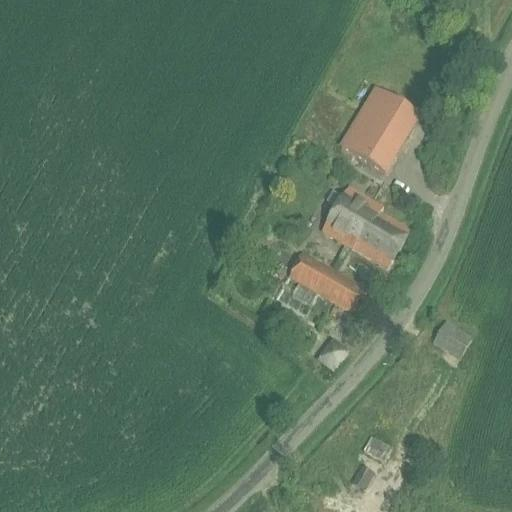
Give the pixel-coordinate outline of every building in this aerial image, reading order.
[(421,118),(376,91),(341,150),(385,176),(421,118)] [(412,232),(381,214),(383,211),(349,190),(322,234),(352,252),(354,249),(389,270),(412,232)] [(370,294),(302,256),(289,280),(356,318),(370,294)] [(475,342),(448,325),(434,348),(448,356),(444,362),(457,370),(475,342)] [(349,357),(332,343),(317,361),(335,375),(349,357)]
